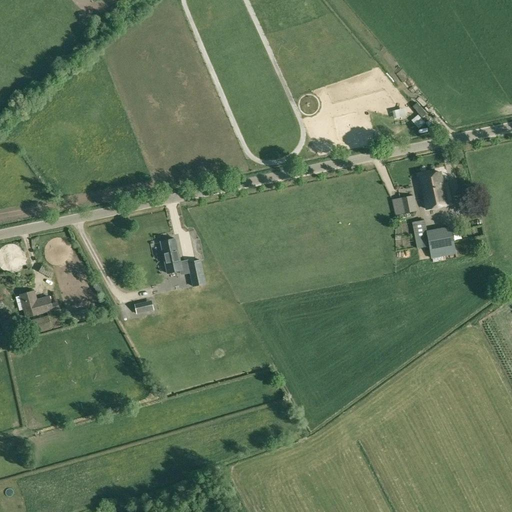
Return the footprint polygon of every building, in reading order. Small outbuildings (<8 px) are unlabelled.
[(425,123),(418,115),(411,120),(418,128),(425,123)] [(426,209),(447,205),(441,172),(419,177),(426,209)] [(402,214),(417,211),(413,195),(398,198),(402,214)] [(414,236),(426,234),(426,231),(423,220),(412,222),(414,236)] [(450,227),(431,231),(426,231),(431,259),(456,254),(450,227)] [(175,263),(180,262),(175,238),(160,241),(164,260),(172,258),(173,259),(175,259),(175,263)] [(172,258),(164,260),(167,273),(181,270),(182,274),(189,273),(190,273),(195,272),(196,279),(204,278),(200,261),(188,264),(188,261),(180,263),(180,262),(175,263),(175,259),(173,259),(172,258)] [(195,272),(190,273),(192,287),(205,284),(204,278),(196,279),(195,272)] [(26,317),(52,310),(50,304),(48,297),(36,300),(34,291),(20,295),(26,317)] [(57,302),(50,304),(52,310),(58,309),(57,302)] [(147,306),(147,302),(135,304),(137,312),(153,309),(153,305),(147,306)] [(30,333),(42,330),(51,328),(48,315),(27,321),(30,333)]
